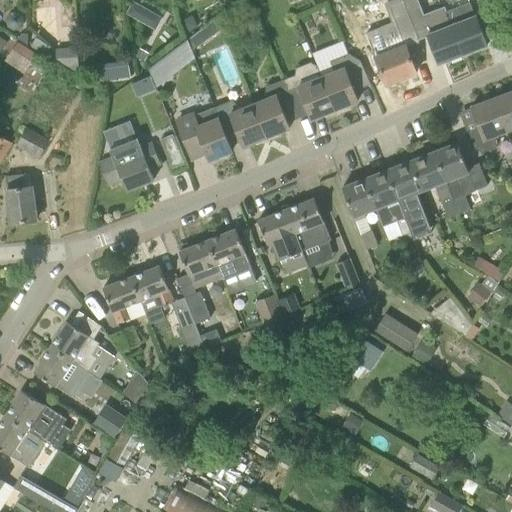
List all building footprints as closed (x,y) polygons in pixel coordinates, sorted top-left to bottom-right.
[(412,20),(404,0),(395,0),(386,4),(396,29),(385,34),(392,51),(376,58),(386,84),(417,73),(407,47),(420,42),(411,20),(412,20)] [(133,17),(140,5),(133,1),(126,14),(133,17)] [(454,8),(447,12),(463,55),(488,45),(476,15),(475,16),(470,2),(454,8)] [(424,21),(429,34),(441,63),(463,55),(447,12),(424,21)] [(24,23),(23,17),(17,13),(10,14),(6,20),(8,27),(14,31),(21,29),(24,23)] [(198,27),(193,15),(182,21),(187,32),(198,27)] [(188,39),(189,41),(193,51),(223,28),(219,17),(188,39)] [(29,46),(29,33),(24,33),(20,36),(18,39),(29,46)] [(0,52),(1,53),(8,42),(0,36),(0,52)] [(54,55),(48,51),(51,47),(37,37),(30,46),(50,60),(54,55)] [(13,65),(25,45),(19,41),(6,62),(13,65)] [(196,59),(193,51),(189,41),(150,70),(157,89),(196,59)] [(25,45),(13,65),(25,73),(37,53),(25,45)] [(80,75),(77,47),(56,49),(56,58),(80,75)] [(141,48),(136,57),(144,61),(149,53),(141,48)] [(355,92),(372,85),(361,61),(349,54),(330,61),(335,72),(322,77),(336,112),(347,108),(346,105),(359,101),(355,92)] [(101,79),(131,77),(130,62),(100,65),(101,79)] [(324,114),(325,117),(336,112),(322,77),(305,84),(295,75),(284,80),(289,91),(288,91),(297,114),(308,110),(312,119),(324,114)] [(268,140),(279,135),(278,133),(290,128),(286,118),(297,114),(288,91),(289,91),(284,80),(266,87),(266,100),(254,105),(268,140)] [(511,91),(494,98),(507,132),(511,130),(511,91)] [(477,148),(483,153),(497,148),(496,136),(507,132),(494,98),(472,106),(480,127),(469,131),(477,148)] [(256,142),(257,144),(268,140),(254,105),(242,109),(232,100),(215,107),(229,141),(240,137),(243,147),(256,142)] [(220,159),(228,156),(227,153),(233,151),(229,141),(215,107),(177,122),(191,156),(205,150),(209,160),(219,156),(220,159)] [(27,127),(17,145),(40,158),(50,140),(27,127)] [(165,151),(178,146),(173,134),(160,140),(165,151)] [(150,168),(161,164),(153,142),(141,147),(140,143),(137,138),(111,149),(114,158),(100,163),(108,184),(122,178),(127,191),(154,180),(150,168)] [(468,168),(458,142),(435,151),(460,214),(471,209),(465,194),(488,185),(479,163),(468,168)] [(448,218),(460,214),(435,151),(411,161),(423,190),(436,185),(448,218)] [(433,232),(417,192),(423,190),(411,161),(387,170),(412,233),(414,239),(433,232)] [(377,208),(384,226),(399,220),(404,235),(412,233),(387,170),(366,178),(377,208)] [(12,223),(37,220),(32,186),(25,187),(24,174),(6,176),(8,190),(7,190),(12,223)] [(354,217),(356,216),(365,213),(377,208),(366,178),(343,187),(354,217)] [(315,198),(287,209),(303,250),(329,240),(331,239),(315,198)] [(287,209),(258,220),(268,244),(273,242),(280,261),(304,252),(303,250),(287,209)] [(250,265),(236,229),(208,240),(222,277),(223,279),(251,268),(250,265)] [(363,234),(368,249),(379,245),(373,230),(363,234)] [(180,251),(189,274),(189,275),(190,275),(195,288),(222,277),(208,240),(180,251)] [(338,263),(348,289),(360,285),(350,258),(338,263)] [(161,307),(172,303),(174,302),(169,290),(170,290),(160,265),(132,277),(141,302),(145,313),(150,324),(165,318),(161,307)] [(141,302),(132,277),(104,288),(113,312),(113,311),(118,324),(145,313),(141,302)] [(468,297),(481,307),(492,292),(479,283),(468,297)] [(189,305),(195,322),(196,324),(211,317),(201,291),(186,297),(189,305)] [(295,294),(279,300),(285,315),(301,308),(295,294)] [(451,298),(432,313),(466,335),(474,325),(451,298)] [(275,300),(256,308),(264,326),(283,318),(275,300)] [(407,351),(418,333),(387,313),(375,331),(407,351)] [(89,371),(97,358),(92,355),(100,343),(94,339),(82,330),(68,321),(51,347),(89,371)] [(196,324),(195,322),(180,327),(191,354),(206,349),(196,324)] [(110,336),(118,347),(139,337),(134,325),(110,336)] [(217,329),(202,335),(207,349),(223,343),(217,329)] [(362,338),(351,355),(372,369),(383,351),(362,338)] [(254,339),(243,357),(260,367),(271,349),(254,339)] [(423,340),(412,356),(427,365),(437,349),(423,340)] [(56,386),(72,397),(89,371),(51,347),(35,372),(56,386)] [(255,371),(229,358),(214,386),(241,400),(255,371)] [(137,402),(151,384),(138,374),(124,393),(137,402)] [(44,404),(23,390),(6,416),(28,429),(28,430),(59,450),(72,430),(64,425),(67,420),(44,405),(44,404)] [(114,438),(128,417),(106,403),(93,424),(114,438)] [(501,418),(511,425),(511,404),(510,404),(501,418)] [(343,420),(348,412),(339,406),(333,414),(343,420)] [(233,413),(227,409),(213,433),(220,437),(233,413)] [(356,436),(365,420),(351,412),(342,428),(356,436)] [(6,416),(0,424),(0,447),(11,455),(22,462),(30,450),(19,443),(28,430),(28,429),(6,416)] [(118,479),(143,433),(126,423),(101,469),(118,479)] [(101,446),(105,449),(111,448),(114,444),(113,438),(109,435),(103,436),(100,440),(101,446)] [(418,454),(411,468),(434,480),(441,467),(418,454)] [(54,478),(35,468),(29,478),(48,489),(54,478)] [(84,493),(96,476),(85,469),(74,485),(84,493)] [(225,473),(221,481),(240,492),(244,484),(225,473)] [(76,511),(78,508),(21,475),(14,487),(15,488),(57,511),(76,511)] [(0,511),(15,488),(14,487),(4,481),(0,478),(0,511)] [(168,511),(226,511),(178,486),(165,510),(168,511)] [(438,493),(431,507),(441,511),(461,511),(464,507),(438,493)] [(265,509),(268,500),(256,495),(252,503),(255,504),(253,507),(258,509),(259,507),(265,509)]
